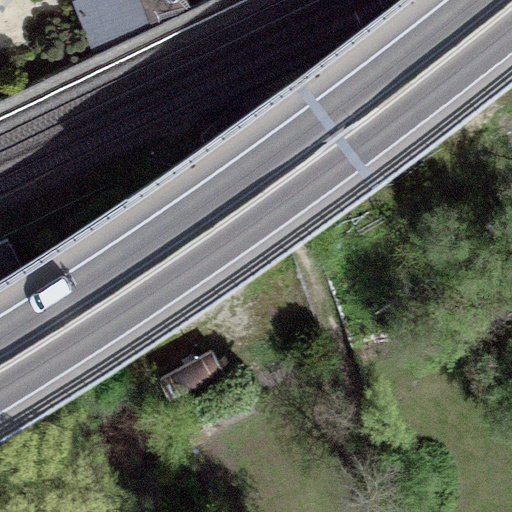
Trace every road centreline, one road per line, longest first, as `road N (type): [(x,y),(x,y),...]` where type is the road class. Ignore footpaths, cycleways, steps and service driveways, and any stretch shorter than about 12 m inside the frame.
road 1 (motorway): [(0,394),(358,154),(511,31)]
road 2 (residential): [(0,363),(511,21)]
road 3 (motorway): [(470,0),(327,112),(0,334)]
